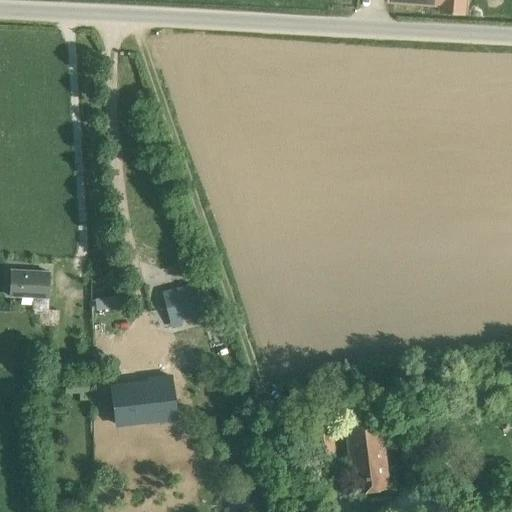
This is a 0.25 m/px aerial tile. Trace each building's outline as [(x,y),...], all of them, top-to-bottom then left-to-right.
[(466,0),(385,0),(385,2),(440,5),(440,11),(465,13),(466,0)] [(50,271),(12,269),(10,295),(48,297),(49,284),(50,271)] [(193,283),(163,292),(171,324),(202,315),(193,283)] [(66,393),(89,393),(89,376),(66,376),(66,393)] [(125,387),(131,426),(180,418),(174,379),(125,387)] [(354,492),(390,488),(381,420),(345,424),(354,492)] [(335,459),(331,428),(313,430),(317,461),(335,459)] [(172,435),(121,443),(127,482),(187,472),(185,457),(176,458),(172,435)]
